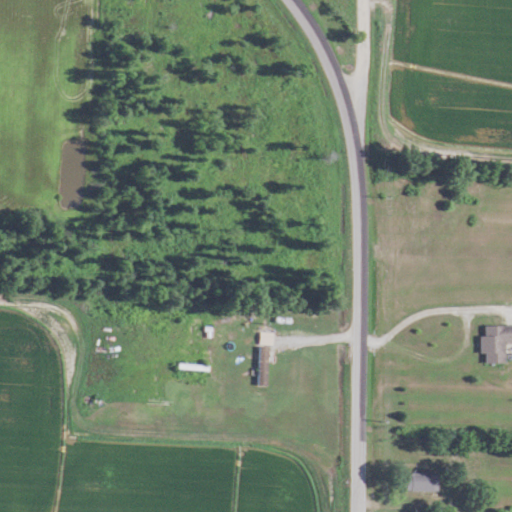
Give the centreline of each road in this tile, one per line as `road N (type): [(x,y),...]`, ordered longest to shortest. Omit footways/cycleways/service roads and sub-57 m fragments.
road 1 (tertiary): [(355,511),(357,151),(319,45),(288,0)]
road 2 (residential): [(357,151),(361,0)]
